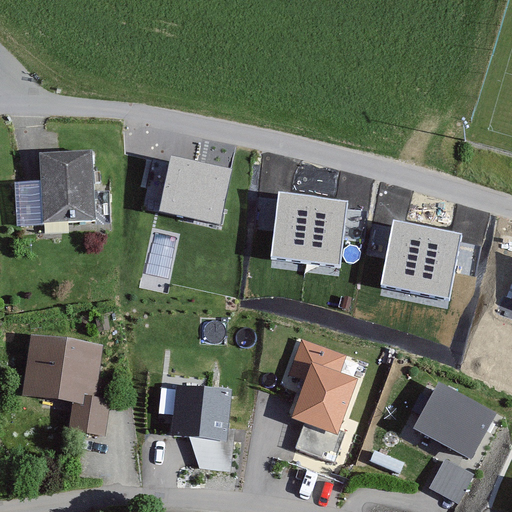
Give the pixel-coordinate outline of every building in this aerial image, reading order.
[(89,223),(85,158),(35,162),(39,227),(89,223)] [(226,180),(175,170),(167,213),(217,223),(226,180)] [(345,202),(281,195),(274,255),(338,262),(345,202)] [(459,235),(395,223),(383,283),(447,295),(459,235)] [(375,224),(369,252),(388,256),(394,228),(375,224)] [(99,354),(25,343),(16,400),(71,408),(67,432),(101,436),(105,407),(92,406),(99,354)] [(344,360),(303,345),(292,376),(310,383),(295,423),(337,438),(355,387),(337,380),(344,360)] [(492,420),(441,393),(418,435),(469,463),(492,420)] [(230,399),(178,394),(174,438),(225,443),(230,399)] [(445,457),(430,489),(461,503),(476,471),(445,457)]
